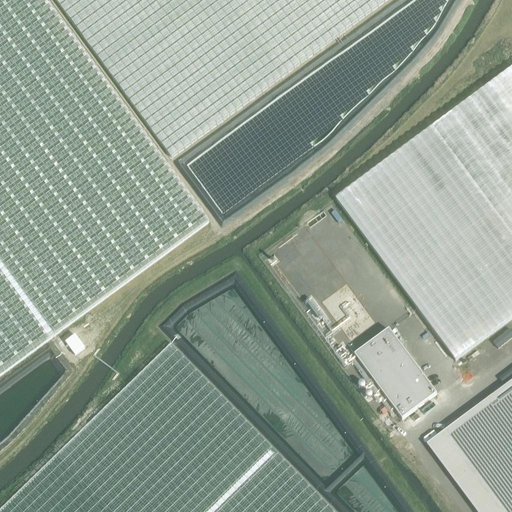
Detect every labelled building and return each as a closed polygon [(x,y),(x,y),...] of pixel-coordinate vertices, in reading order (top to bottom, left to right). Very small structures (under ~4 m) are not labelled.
[(43,0),(0,0),(0,375),(207,223),(43,0)] [(54,0),(171,158),(387,0),(54,0)] [(511,69),(335,200),(455,362),(511,319),(511,69)] [(389,330),(354,356),(402,421),(437,395),(389,330)] [(57,456),(0,511),(333,511),(171,345),(168,348),(57,456)] [(511,511),(511,382),(443,434),(501,511),(511,511)]
